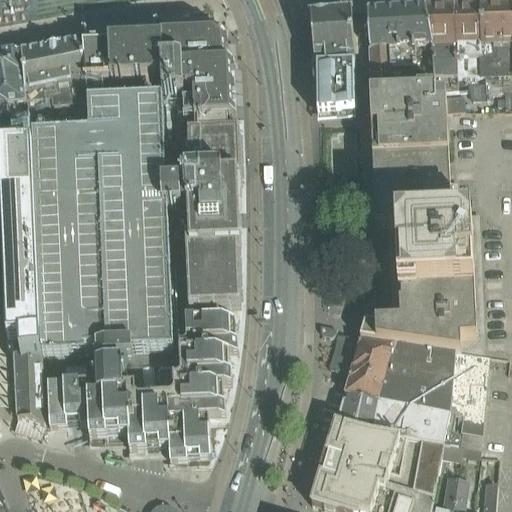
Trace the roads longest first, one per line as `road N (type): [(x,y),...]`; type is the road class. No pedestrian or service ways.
road 1 (tertiary): [(256,0),(282,115),(288,258),(279,394),(248,511)]
road 2 (unclassified): [(248,511),(214,509),(9,453)]
